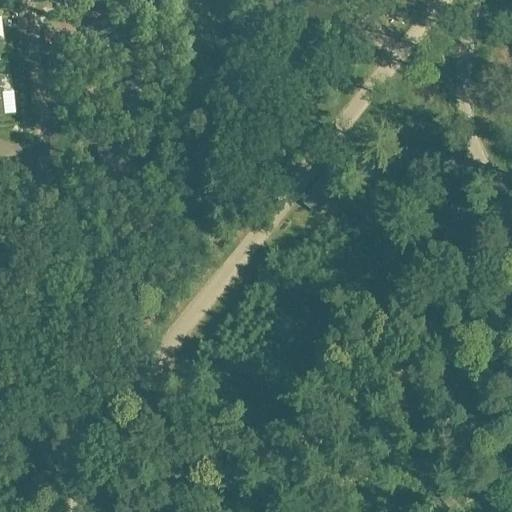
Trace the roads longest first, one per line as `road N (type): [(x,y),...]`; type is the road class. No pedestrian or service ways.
road 1 (track): [(83,482),(47,448),(38,414),(47,194),(41,136),(26,127),(0,129)]
road 2 (track): [(41,136),(21,0)]
